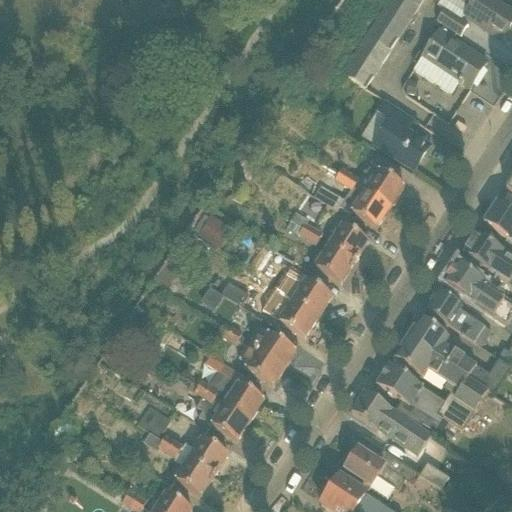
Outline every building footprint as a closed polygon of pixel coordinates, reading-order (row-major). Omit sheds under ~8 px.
[(390,0),(341,75),(365,90),(423,0),(390,0)] [(501,43),(511,26),(511,15),(488,0),(455,0),(455,1),(469,10),(464,17),(488,33),(487,33),(501,43)] [(436,23),(454,35),(461,39),(468,27),(444,12),(436,23)] [(458,85),(469,92),(487,65),(439,34),(413,73),(450,97),(458,85)] [(418,85),(408,83),(405,96),(415,98),(418,85)] [(383,102),(362,137),(414,172),(429,149),(403,131),(410,120),(383,102)] [(366,175),(364,174),(359,183),(355,188),(365,194),(390,211),(404,190),(394,184),(401,173),(377,158),(366,175)] [(343,187),(350,177),(342,172),(335,182),(343,187)] [(347,201),(356,207),(351,215),(377,232),(390,211),(365,194),(355,188),(359,183),(350,177),(343,187),(352,193),(347,201)] [(310,198),(336,215),(344,204),(321,189),(320,191),(317,188),(310,198)] [(511,215),(497,206),(484,226),(511,245),(511,215)] [(309,224),(295,215),(289,224),(290,225),(302,232),(306,227),(309,224)] [(212,218),(198,239),(219,252),(232,231),(212,218)] [(287,231),(298,238),(299,237),(302,232),(290,225),(287,231)] [(306,227),(302,232),(299,237),(307,243),(314,232),(306,227)] [(354,266),(368,245),(342,228),(329,249),(354,266)] [(322,238),(314,232),(307,243),(316,248),(322,238)] [(503,254),(477,236),(463,256),(490,274),(508,287),(511,281),(511,263),(502,256),(503,254)] [(315,270),(340,287),(354,266),(329,249),(315,270)] [(483,284),(490,274),(463,256),(457,266),(483,284)] [(180,272),(167,263),(151,286),(164,294),(180,272)] [(443,286),(511,332),(511,310),(481,290),(484,285),(483,284),(457,266),(443,286)] [(318,321),(332,300),(306,283),(293,304),(318,321)] [(228,286),(221,297),(223,299),(241,310),(248,299),(228,286)] [(492,335),(459,313),(461,309),(438,294),(426,313),(482,350),(492,335)] [(292,304),(279,325),(304,342),(318,321),(293,304),(292,304)] [(481,389),(489,377),(475,368),(443,347),(448,340),(420,321),(407,341),(456,373),(481,389)] [(139,328),(130,322),(120,338),(129,343),(139,328)] [(228,341),(234,332),(225,326),(219,336),(228,341)] [(242,337),(234,332),(228,341),(236,347),(238,343),(242,337)] [(284,373),(296,355),(268,336),(265,341),(257,336),(248,349),(284,373)] [(117,338),(108,353),(121,362),(130,347),(117,338)] [(407,341),(394,362),(422,380),(427,372),(455,390),(445,405),(443,407),(468,423),(485,395),(486,392),(481,389),(456,373),(407,341)] [(244,372),(272,390),(284,373),(248,349),(238,343),(236,347),(230,356),(247,367),(244,372)] [(498,361),(511,370),(511,357),(508,355),(498,361)] [(238,387),(243,379),(224,368),(209,390),(218,396),(214,401),(250,425),(264,403),(238,387)] [(376,388),(402,405),(395,415),(394,416),(419,432),(421,428),(433,435),(442,422),(462,434),(468,423),(443,407),(445,405),(389,369),(376,388)] [(194,395),(203,401),(209,390),(201,385),(194,395)] [(132,402),(137,393),(131,389),(126,398),(132,402)] [(203,414),(198,421),(236,446),(250,425),(214,401),(218,396),(209,390),(203,401),(196,410),(203,414)] [(395,415),(365,395),(351,416),(378,434),(406,452),(418,460),(431,440),(419,432),(394,416),(395,415)] [(165,440),(162,438),(171,424),(150,409),(138,428),(150,436),(149,436),(162,445),(165,440)] [(63,423),(47,446),(59,454),(74,431),(63,423)] [(143,446),(156,454),(159,450),(167,456),(174,446),(165,440),(162,445),(149,436),(143,446)] [(214,479),(228,458),(202,441),(194,453),(185,447),(182,451),(174,446),(167,456),(175,461),(179,456),(214,479)] [(55,454),(45,447),(32,466),(42,473),(55,454)] [(381,467),(358,452),(344,474),(387,502),(394,490),(398,493),(404,484),(413,489),(420,479),(387,457),(381,467)] [(174,463),(184,469),(174,483),(200,500),(214,479),(179,456),(175,461),(174,463)] [(388,511),(384,509),(365,497),(350,488),(346,494),(335,487),(321,509),(325,511),(354,511),(356,509),(360,511),(388,511)] [(123,505),(131,511),(138,500),(129,495),(123,505)] [(190,511),(166,496),(155,511),(190,511)] [(144,511),(143,511),(146,506),(138,500),(131,511),(133,511),(144,511)]
